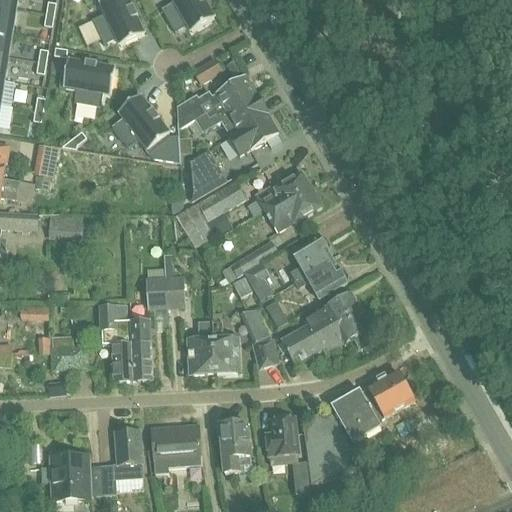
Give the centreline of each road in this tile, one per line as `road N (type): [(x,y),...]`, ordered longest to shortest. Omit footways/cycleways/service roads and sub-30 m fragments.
road 1 (residential): [(0,406),(261,395),(348,377),(437,332)]
road 2 (tertiary): [(437,332),(263,25)]
road 3 (tertiary): [(511,455),(437,332)]
